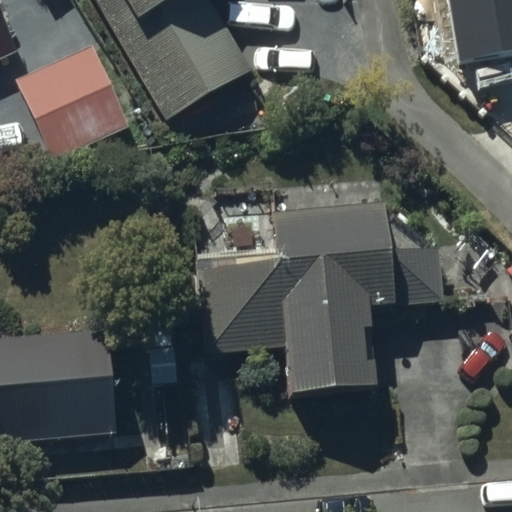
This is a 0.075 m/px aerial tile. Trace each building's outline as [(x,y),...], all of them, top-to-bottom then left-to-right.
[(252,89),(206,10),(222,0),(84,0),(166,139),(252,89)] [(446,36),(448,42),(511,30),(511,0),(406,0),(413,41),(446,36)] [(0,31),(0,74),(16,67),(0,31)] [(89,60),(15,93),(50,173),(125,140),(89,60)] [(378,217),(271,226),(276,281),(198,287),(205,368),(284,361),(289,420),(368,414),(361,332),(392,329),(391,320),(438,317),(434,265),(382,270),(378,217)] [(0,460),(116,450),(107,341),(0,350),(0,460)]
